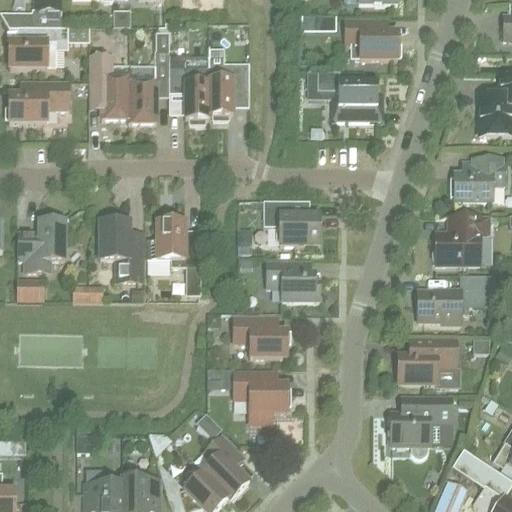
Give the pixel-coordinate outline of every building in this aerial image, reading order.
[(34,0),(34,16),(30,16),(30,20),(30,33),(34,33),(60,33),(60,0),(34,0)] [(343,0),(343,7),(346,10),(388,10),(396,10),(396,0),(343,0)] [(130,17),(112,17),(112,33),(128,33),(130,33),(130,17)] [(30,33),(30,20),(0,19),(0,21),(8,35),(17,35),(17,47),(34,47),(34,33),(30,33)] [(511,21),(509,22),(502,22),(502,39),(502,46),(511,45),(511,21)] [(334,38),(334,22),(297,22),(297,38),(334,38)] [(396,38),(387,38),(387,26),(360,26),(343,26),(343,50),(359,50),(359,65),(391,65),(396,65),(396,60),(396,38)] [(155,40),(155,58),(168,58),(168,29),(164,29),(164,33),(157,33),(157,40),(155,40)] [(67,49),(67,33),(60,33),(34,33),(34,47),(17,47),(8,47),(8,75),(23,75),(46,75),(55,75),(55,61),(55,56),(67,56),(67,49)] [(88,33),(67,33),(67,49),(88,49),(88,33)] [(223,56),(208,56),(208,62),(208,71),(224,71),(223,56)] [(168,86),(168,75),(168,62),(168,58),(155,58),(154,58),(154,72),(154,86),(168,86)] [(88,119),(100,119),(100,86),(128,86),(128,72),(112,72),(112,62),(88,62),(88,89),(88,119)] [(204,126),(208,126),(208,122),(208,75),(184,75),(184,62),(168,62),(168,75),(168,100),(184,100),(184,123),(184,126),(188,126),(188,130),(204,130),(204,126)] [(208,62),(184,62),(184,75),(208,75),(208,71),(208,62)] [(208,75),(208,122),(212,122),(212,126),(228,126),(228,122),(232,122),(232,115),(232,96),(244,96),(244,71),(231,71),(224,71),(208,71),(208,75)] [(128,72),(128,86),(154,86),(154,72),(128,72)] [(317,98),(317,78),(305,78),(305,106),(331,106),(331,98),(317,98)] [(379,113),(379,101),(376,101),(376,88),(338,88),(338,78),(317,78),(317,98),(331,98),(331,106),(331,127),(341,127),(379,127),(379,113)] [(511,81),(498,82),(498,100),(478,100),(478,110),(478,142),(511,141),(511,81)] [(128,126),(128,86),(100,86),(100,119),(100,126),(128,126)] [(154,90),(154,86),(128,86),(128,126),(128,130),(155,130),(155,105),(155,90),(154,90)] [(168,123),(184,123),(184,100),(168,100),(168,86),(154,86),(154,90),(155,90),(155,105),(168,105),(168,123)] [(68,116),(68,89),(23,89),(18,89),(18,101),(8,101),(8,129),(19,129),(46,129),(46,116),(68,116)] [(232,96),(232,115),(244,115),(244,96),(232,96)] [(453,181),(453,185),(449,185),(449,204),(453,204),(453,209),(491,209),(491,191),(504,191),(504,167),(501,168),(501,165),(477,165),(477,181),(460,181),(453,181)] [(477,181),(477,165),(460,165),(460,181),(477,181)] [(262,208),(249,207),(249,217),(262,217),(262,208)] [(290,222),(290,208),(262,208),(262,217),(262,233),(278,233),(278,252),(301,252),(318,252),(318,233),(318,222),(308,222),(290,222)] [(308,208),(290,208),(290,222),(308,222),(308,208)] [(479,241),(488,241),(488,222),(453,222),(450,222),(450,234),(447,238),(450,241),(450,245),(443,245),(443,242),(435,242),(435,256),(433,256),(431,259),(431,264),(433,267),(435,267),(435,270),(459,270),(479,270),(479,241)] [(185,274),(198,274),(198,256),(184,256),(184,238),(184,228),(171,228),(170,224),(167,223),(164,223),(162,224),(161,228),(156,228),(156,246),(145,246),(145,266),(156,266),(170,266),(170,274),(185,274)] [(129,228),(117,228),(114,224),(104,224),(101,228),(99,228),(99,239),(99,266),(115,266),(115,288),(146,288),(145,266),(145,246),(145,239),(129,239),(129,228)] [(49,278),(49,273),(49,266),(64,266),(64,239),(64,228),(38,227),(38,238),(15,238),(15,259),(15,262),(24,262),(24,278),(49,278)] [(184,256),(198,256),(198,237),(184,238),(184,256)] [(251,237),(237,237),(238,264),(251,264),(251,237)] [(251,264),(238,264),(238,278),(251,278),(251,264)] [(318,281),(309,281),(309,269),(302,268),(265,268),(265,294),(281,294),(280,308),(318,308),(318,281)] [(185,303),(198,302),(198,274),(185,274),(185,303)] [(484,310),(496,310),(496,282),(459,282),(459,296),(441,296),(441,298),(417,298),(417,328),(423,328),(441,328),(441,330),(460,330),(460,320),(468,320),(468,313),(484,313),(484,310)] [(42,287),(15,287),(15,308),(42,308),(42,287)] [(71,292),(71,308),(103,308),(103,292),(88,292),(71,292)] [(511,314),(498,343),(511,350),(511,314)] [(220,320),(207,320),(207,335),(219,334),(220,320)] [(286,338),(278,338),(278,324),(238,324),(232,324),(232,349),(248,349),(248,364),(286,365),(286,338)] [(455,375),(455,346),(423,346),(408,346),(408,361),(397,361),(397,390),(421,390),(436,390),(436,375),(455,375)] [(488,346),(472,346),(471,361),(488,361),(488,346)] [(494,364),(507,371),(511,360),(511,357),(501,352),(494,364)] [(436,375),(436,390),(436,397),(455,397),(455,375),(436,375)] [(233,376),(207,376),(207,398),(233,397),(233,380),(233,376)] [(277,392),(277,380),(249,380),(233,380),(233,397),(233,407),(249,407),(249,419),(249,431),(271,431),(271,419),(286,419),(286,392),(277,392)] [(390,452),(410,452),(410,455),(410,457),(412,459),(414,461),(416,462),(418,463),(421,462),(423,461),(425,459),(426,457),(426,455),(426,452),(428,452),(428,430),(450,430),(450,404),(421,404),(400,404),(400,420),(390,420),(390,452)] [(223,436),(207,420),(196,431),(212,447),(223,436)] [(426,452),(426,455),(450,455),(450,430),(428,430),(428,452),(426,452)] [(511,432),(501,449),(506,452),(493,472),(502,477),(499,482),(511,490),(511,432)] [(89,440),(75,440),(75,460),(90,460),(89,440)] [(148,440),(155,465),(172,449),(165,441),(148,440)] [(228,505),(231,508),(249,490),(236,477),(230,470),(239,461),(236,457),(221,443),(203,462),(211,470),(202,479),(228,505)] [(26,448),(0,448),(0,463),(26,464),(26,448)] [(502,504),(504,505),(511,491),(511,490),(499,482),(463,459),(451,476),(481,496),(483,493),(502,505),(502,504)] [(230,470),(236,477),(246,467),(239,461),(230,470)] [(221,511),(228,505),(202,479),(184,498),(180,499),(177,488),(157,469),(162,487),(165,498),(167,505),(179,502),(182,511),(221,511)] [(122,511),(122,487),(111,487),(111,483),(108,481),(103,481),(103,476),(85,476),(85,500),(85,511),(122,511)] [(0,479),(0,511),(15,511),(16,509),(16,497),(2,497),(2,480),(0,479)] [(122,487),(122,511),(159,511),(159,487),(122,487)] [(458,511),(466,496),(446,487),(435,511),(458,511)] [(511,511),(511,510),(504,505),(502,504),(502,505),(483,493),(481,496),(475,505),(485,511),(511,511)] [(182,511),(179,502),(167,505),(169,511),(182,511)]
